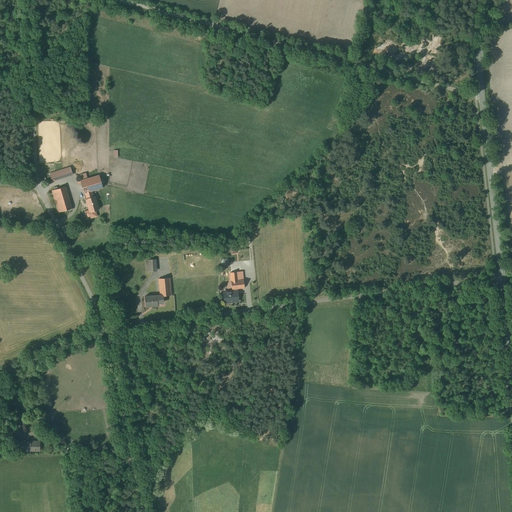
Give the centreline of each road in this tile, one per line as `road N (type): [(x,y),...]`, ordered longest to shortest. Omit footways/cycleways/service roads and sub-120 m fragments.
road 1 (unclassified): [(501,278),(106,330)]
road 2 (unclassified): [(480,94),(115,0)]
road 3 (tertiary): [(480,94),(501,278)]
road 4 (unclassified): [(35,185),(29,0)]
road 5 (unclassified): [(106,330),(143,511)]
road 6 (unknown): [(20,365),(28,421),(132,460)]
road 7 (unclassified): [(106,330),(35,185)]
